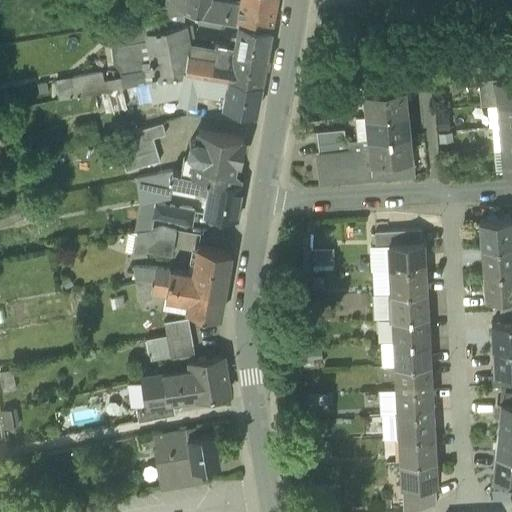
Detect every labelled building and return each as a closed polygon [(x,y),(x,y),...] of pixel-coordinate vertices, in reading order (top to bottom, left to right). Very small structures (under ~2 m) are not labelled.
[(163,0),(161,17),(184,12),(186,0),(163,0)] [(186,0),(184,12),(206,16),(208,0),(186,0)] [(208,0),(206,16),(235,21),(239,2),(218,0),(208,0)] [(235,21),(238,22),(271,28),(276,0),(239,0),(239,2),(235,21)] [(146,31),(183,24),(184,12),(161,17),(144,20),(146,31)] [(146,31),(144,20),(109,26),(112,46),(125,44),(147,40),(146,31)] [(238,22),(236,34),(269,41),(271,28),(238,22)] [(143,68),(145,81),(148,80),(183,73),(184,68),(186,51),(189,51),(187,40),(183,24),(146,31),(147,40),(125,44),(130,71),(143,68)] [(262,82),(269,41),(236,34),(233,47),(216,44),(215,46),(213,56),(189,51),(186,51),(184,68),(261,82),(262,82)] [(213,56),(215,46),(187,40),(189,51),(213,56)] [(125,44),(112,46),(114,64),(121,73),(130,71),(125,44)] [(130,71),(121,73),(121,76),(123,85),(135,83),(145,81),(143,68),(130,71)] [(184,68),(183,73),(179,95),(178,100),(193,102),(196,88),(217,92),(218,88),(226,90),(223,105),(256,111),(261,82),(184,68)] [(58,99),(123,85),(121,76),(104,79),(102,70),(54,80),(58,99)] [(152,100),(179,95),(183,73),(148,80),(152,100)] [(363,79),(364,92),(368,92),(403,88),(402,76),(363,79)] [(511,76),(499,78),(501,101),(511,100),(511,76)] [(486,103),(501,101),(499,78),(481,80),(484,103),(486,103)] [(135,83),(139,103),(152,100),(148,80),(145,81),(135,83)] [(368,92),(370,114),(405,111),(403,88),(368,92)] [(370,114),(368,92),(364,92),(361,92),(363,115),(370,114)] [(511,100),(501,101),(504,124),(511,123),(511,100)] [(491,125),(504,124),(501,101),(486,103),(488,126),(491,125)] [(370,114),(373,137),(407,134),(405,111),(370,114)] [(448,113),(436,114),(437,130),(449,130),(448,113)] [(373,137),(370,114),(363,115),(354,116),(356,139),(373,137)] [(118,148),(125,170),(160,160),(153,137),(165,133),(162,122),(127,132),(131,144),(118,148)] [(493,148),(506,147),(504,124),(491,125),(493,148)] [(315,130),(316,143),(346,140),(345,128),(315,130)] [(190,172),(235,181),(236,174),(233,169),(234,160),(239,161),(243,139),(198,130),(196,138),(190,140),(188,151),(193,155),(190,172)] [(372,152),(373,161),(410,158),(407,134),(373,137),(374,152),(372,152)] [(327,180),(374,175),(373,161),(372,152),(374,152),(373,137),(356,139),(346,140),(347,152),(317,155),(319,173),(319,178),(319,180),(327,180)] [(347,152),(346,140),(316,143),(317,155),(347,152)] [(506,147),(493,148),(495,172),(508,171),(506,147)] [(193,155),(188,151),(182,154),(179,171),(190,172),(193,155)] [(411,172),(410,158),(373,161),(374,175),(380,174),(380,175),(411,172)] [(159,172),(154,198),(169,195),(169,192),(171,183),(170,183),(172,170),(159,172)] [(203,212),(236,218),(243,183),(210,177),(172,170),(170,183),(171,183),(196,188),(207,190),(203,212)] [(154,198),(159,172),(136,177),(139,205),(153,201),(169,197),(169,195),(154,198)] [(196,188),(171,183),(169,192),(194,197),(196,188)] [(33,198),(21,200),(24,214),(36,212),(33,198)] [(148,230),(153,201),(139,205),(133,232),(148,230)] [(16,202),(0,207),(0,224),(21,217),(16,202)] [(152,216),(168,219),(171,205),(155,202),(152,216)] [(168,219),(189,223),(192,210),(171,205),(168,219)] [(479,221),(481,246),(511,244),(511,232),(511,222),(511,218),(479,221)] [(144,249),(172,254),(176,230),(162,227),(148,230),(144,249)] [(129,249),(144,249),(148,230),(133,232),(129,249)] [(391,231),(392,245),(420,243),(419,230),(391,231)] [(374,246),(389,245),(392,245),(391,231),(373,232),(374,246)] [(389,245),(391,269),(423,267),(422,243),(420,243),(392,245),(389,245)] [(511,269),(511,244),(481,246),(483,272),(511,269)] [(155,267),(153,279),(223,292),(230,251),(197,245),(192,272),(169,268),(168,269),(155,267)] [(372,270),(391,269),(389,245),(374,246),(371,246),(372,270)] [(333,270),(333,248),(312,249),(313,271),(333,270)] [(155,267),(132,265),(136,282),(153,279),(155,267)] [(424,291),(423,267),(391,269),(392,293),(424,291)] [(372,294),(389,293),(392,293),(391,269),(372,270),(371,270),(372,294)] [(511,269),(483,272),(485,298),(499,297),(511,295),(511,269)] [(153,279),(136,282),(139,299),(149,298),(150,292),(153,279)] [(218,316),(223,292),(153,279),(150,292),(165,295),(187,299),(185,310),(218,316)] [(426,315),(424,291),(392,293),(389,293),(390,317),(393,317),(426,315)] [(389,293),(372,294),(371,294),(372,318),(379,318),(390,317),(389,293)] [(185,312),(185,310),(187,299),(165,295),(163,308),(185,312)] [(511,295),(499,297),(500,309),(511,308),(511,295)] [(110,298),(111,307),(124,305),(122,296),(110,298)] [(511,321),(511,308),(500,309),(501,322),(511,321)] [(427,339),(426,315),(393,317),(395,341),(427,339)] [(194,353),(190,330),(187,317),(164,321),(166,334),(169,349),(171,358),(194,353)] [(390,317),(379,318),(380,342),(395,341),(393,317),(390,317)] [(492,322),(494,348),(511,346),(511,321),(501,322),(492,322)] [(148,353),(169,349),(166,334),(145,338),(148,353)] [(428,363),(427,339),(395,341),(396,365),(428,363)] [(381,366),(396,365),(395,341),(380,342),(381,366)] [(511,346),(494,348),(495,374),(509,373),(511,372),(511,346)] [(321,348),(300,349),(299,362),(322,361),(321,348)] [(187,361),(189,370),(190,370),(194,397),(228,392),(222,355),(221,355),(187,361)] [(430,387),(428,363),(396,365),(397,389),(430,387)] [(13,370),(0,372),(0,377),(3,392),(17,389),(13,370)] [(172,401),(194,397),(190,370),(189,370),(177,372),(177,371),(141,376),(141,380),(145,403),(145,405),(172,401)] [(135,405),(145,403),(141,380),(131,382),(128,386),(131,405),(135,405)] [(511,403),(511,384),(510,385),(505,385),(503,403),(511,403)] [(397,389),(396,389),(398,413),(431,411),(430,387),(397,389)] [(395,413),(398,413),(396,389),(380,390),(381,414),(395,413)] [(331,393),(307,394),(307,404),(332,403),(331,393)] [(135,405),(137,420),(174,413),(172,401),(145,405),(145,403),(135,405)] [(500,402),(497,428),(511,429),(511,403),(503,403),(500,402)] [(16,407),(1,410),(4,428),(19,426),(16,407)] [(432,435),(431,411),(398,413),(395,413),(396,437),(400,437),(432,435)] [(381,414),(382,438),(396,437),(395,413),(381,414)] [(328,417),(311,418),(312,435),(329,434),(328,417)] [(187,436),(197,435),(196,426),(151,433),(156,450),(160,450),(158,434),(186,429),(187,436)] [(511,429),(497,428),(494,454),(511,455),(511,429)] [(164,472),(191,468),(186,436),(187,436),(186,429),(158,434),(160,450),(156,450),(157,458),(162,462),(164,472)] [(197,435),(187,436),(186,436),(191,468),(197,467),(219,463),(214,432),(197,435)] [(434,459),(432,435),(400,437),(401,461),(434,459)] [(330,441),(313,442),(314,461),(331,460),(330,441)] [(157,458),(156,450),(154,450),(159,479),(164,473),(164,472),(162,462),(157,458)] [(511,455),(494,454),(492,479),(511,481),(511,455)] [(435,485),(434,459),(401,461),(402,486),(435,485)] [(159,479),(160,487),(199,480),(197,467),(191,468),(164,472),(164,473),(159,479)] [(402,486),(404,511),(419,511),(436,503),(435,485),(402,486)] [(340,511),(340,497),(319,498),(319,511),(340,511)]
